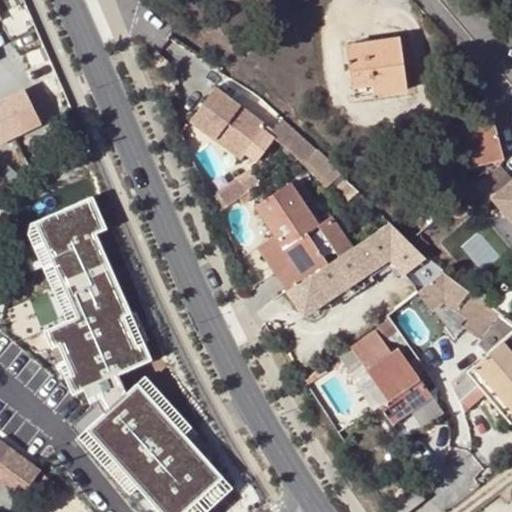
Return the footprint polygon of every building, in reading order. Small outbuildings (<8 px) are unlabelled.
[(244,10),(219,25),(225,36),(250,22),(244,10)] [(401,38),(349,44),(355,87),(356,97),(373,95),(409,90),(401,38)] [(250,150),(271,124),(221,86),(196,119),(220,137),(224,132),(250,150)] [(25,90),(0,101),(0,143),(41,125),(25,90)] [(494,110),(490,110),(462,116),(475,167),(505,159),(494,110)] [(273,131),(298,155),(309,144),(313,140),(286,116),(273,131)] [(245,157),(250,150),(224,132),(220,137),(245,157)] [(309,144),(319,152),(321,150),(313,140),(309,144)] [(307,165),(319,152),(309,144),(298,155),(303,160),(307,165)] [(334,183),(352,202),(362,191),(321,150),(319,152),(307,165),(329,188),(334,183)] [(511,182),(511,183),(498,167),(473,188),(488,204),(491,202),(511,224),(511,182)] [(224,190),(235,203),(256,190),(242,175),(224,190)] [(258,249),(287,291),(341,256),(293,184),(257,208),(276,237),(258,249)] [(234,204),(235,203),(224,190),(217,195),(226,209),(234,204)] [(249,195),(253,200),(259,195),(256,190),(249,195)] [(244,205),(253,200),(249,195),(240,200),(244,205)] [(141,491),(160,511),(212,511),(236,489),(139,386),(129,396),(120,378),(153,363),(145,345),(138,348),(125,320),(132,317),(95,237),(106,232),(91,200),(33,227),(76,321),(67,325),(44,335),(53,353),(59,350),(80,397),(85,395),(93,411),(87,417),(96,427),(88,434),(141,491)] [(321,226),(341,256),(353,248),(333,218),(321,226)] [(302,317),(325,302),(389,259),(404,276),(418,291),(442,273),(387,226),(287,291),(302,317)] [(23,231),(67,325),(76,321),(33,227),(23,231)] [(370,279),(387,268),(398,281),(404,276),(389,259),(325,302),(331,310),(373,283),(370,279)] [(443,272),(418,291),(432,310),(444,302),(468,320),(463,328),(482,340),(488,331),(500,316),(443,272)] [(488,331),(498,339),(511,328),(511,325),(500,316),(488,331)] [(511,336),(511,328),(498,339),(504,343),(511,336)] [(388,422),(427,393),(397,351),(391,354),(376,332),(351,350),(387,402),(379,408),(388,422)] [(467,375),(497,410),(506,402),(511,410),(511,336),(504,343),(467,375)] [(74,400),(80,397),(59,350),(53,353),(74,400)] [(392,427),(431,399),(427,393),(388,422),(392,427)] [(510,426),(511,424),(511,410),(506,402),(497,410),(510,426)] [(80,441),(133,498),(141,491),(88,434),(80,441)] [(41,474),(38,472),(0,442),(0,467),(29,490),(41,474)] [(511,500),(511,485),(503,492),(510,502),(511,500)]
